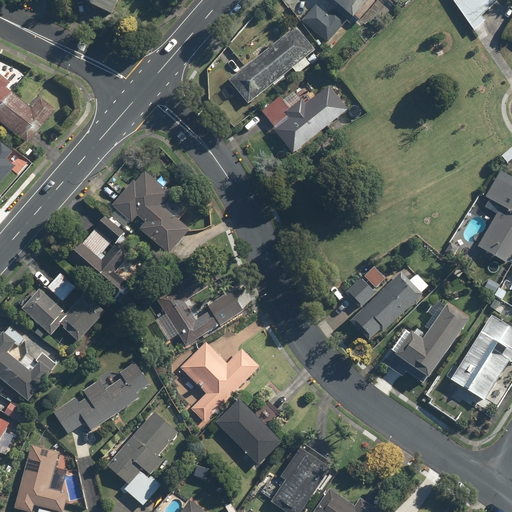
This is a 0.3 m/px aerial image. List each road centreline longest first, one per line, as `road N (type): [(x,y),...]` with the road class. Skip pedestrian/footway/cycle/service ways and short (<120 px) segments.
road 1 (residential): [(487,491),(334,375),(313,350),(215,158)]
road 2 (secondary): [(133,101),(0,253)]
